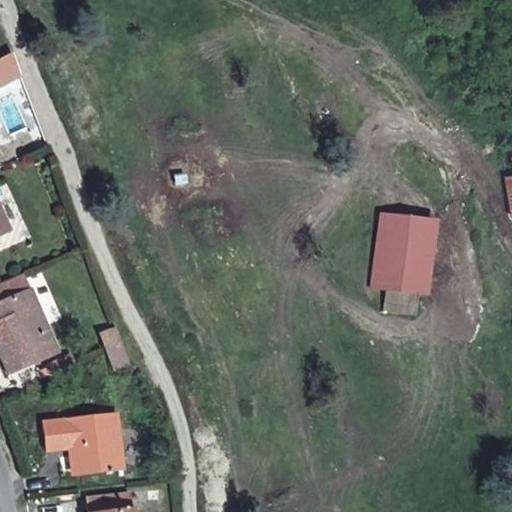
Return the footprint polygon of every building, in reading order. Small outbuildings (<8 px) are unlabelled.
[(430,219),(382,213),(377,250),(373,284),(382,286),(417,291),(421,291),(423,281),(430,219)] [(0,283),(0,298),(26,286),(20,274),(0,283)] [(56,351),(26,286),(0,298),(0,359),(7,374),(27,364),(56,351)] [(117,343),(110,324),(96,330),(103,349),(117,343)] [(117,343),(103,349),(110,368),(125,363),(118,347),(117,343)] [(68,444),(71,472),(105,468),(121,466),(115,411),(40,421),(43,447),(63,445),(68,444)] [(67,473),(71,472),(68,444),(63,445),(67,473)] [(128,507),(126,494),(114,496),(84,500),(85,511),(130,511),(130,507),(128,507)]
